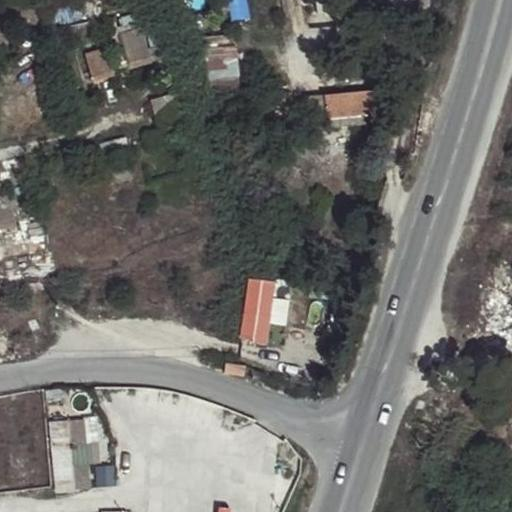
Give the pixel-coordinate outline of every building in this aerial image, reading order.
[(122,27),(132,70),(153,65),(146,30),(142,31),(138,16),(127,18),(128,25),(122,27)] [(212,77),(246,75),(243,34),(210,36),(212,77)] [(88,57),(93,81),(116,76),(110,53),(88,57)] [(254,84),(246,83),(245,102),(254,102),(254,84)] [(380,90),(327,95),(330,127),(367,123),(366,114),(382,113),(380,90)] [(286,92),(271,92),(271,108),(285,109),(286,92)] [(0,184),(0,197),(9,195),(6,183),(0,184)] [(9,195),(0,197),(0,229),(15,226),(9,195)] [(292,322),(295,280),(251,277),(246,339),(274,341),(276,321),(292,322)] [(225,374),(242,378),(244,367),(227,363),(225,374)] [(87,464),(85,445),(83,420),(53,423),(59,490),(90,487),(87,464)] [(99,444),(85,445),(87,464),(100,463),(99,444)]
